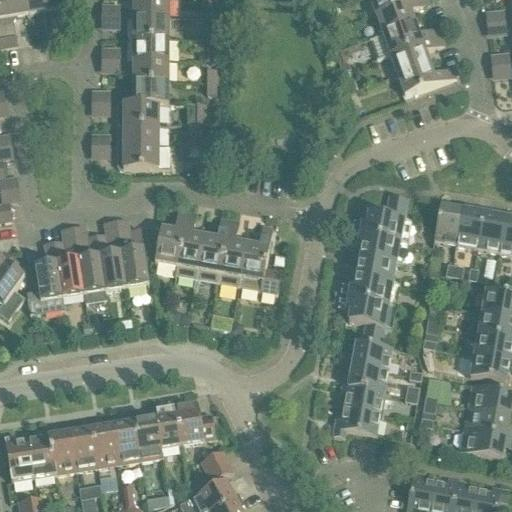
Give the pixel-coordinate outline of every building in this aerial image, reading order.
[(18,50),(14,25),(17,20),(28,19),(24,0),(0,0),(0,26),(4,52),(18,50)] [(43,21),(47,45),(62,43),(57,13),(63,12),(60,0),(24,0),(28,19),(38,17),(43,21)] [(168,0),(133,0),(133,22),(169,23),(168,0)] [(206,0),(207,13),(216,13),(215,0),(206,0)] [(368,0),(375,19),(427,0),(368,0)] [(411,16),(430,9),(427,0),(375,19),(383,39),(415,28),(411,16)] [(130,44),(133,44),(169,44),(169,23),(133,22),(130,22),(130,29),(127,31),(127,41),(130,44)] [(377,64),(390,60),(442,41),(439,33),(419,40),(415,28),(383,39),(369,44),(377,64)] [(216,34),(207,34),(207,44),(216,44),(216,34)] [(425,56),(445,50),(442,41),(390,60),(397,80),(429,68),(425,56)] [(130,59),(130,66),(133,66),(169,66),(169,44),(133,44),(130,44),(127,47),(127,57),(130,59)] [(207,59),(216,59),(216,44),(207,44),(207,59)] [(133,87),(169,87),(169,66),(133,66),(133,87)] [(456,83),(453,74),(434,80),(429,68),(397,80),(405,101),(456,83)] [(216,75),(207,75),(207,87),(216,87),(216,75)] [(159,110),(169,110),(169,87),(133,87),(133,108),(133,109),(159,109),(159,110)] [(207,100),(216,100),(216,87),(207,87),(207,100)] [(133,108),(118,108),(118,110),(119,110),(119,115),(118,117),(118,127),(120,130),(159,131),(159,110),(159,109),(133,109),(133,108)] [(206,118),(197,118),(197,131),(206,131),(206,118)] [(118,133),(118,144),(121,146),(121,152),(159,152),(159,131),(120,130),(120,131),(118,133)] [(197,131),(197,143),(188,143),(188,153),(206,153),(206,131),(197,131)] [(120,175),(164,175),(169,175),(169,152),(159,152),(121,152),(121,159),(118,160),(118,172),(120,175)] [(206,165),(197,165),(197,179),(206,179),(206,165)] [(400,247),(404,225),(408,204),(390,201),(386,222),(369,219),(368,225),(367,228),(354,226),(354,230),(354,231),(353,232),(353,233),(352,238),(400,247)] [(10,209),(0,210),(0,219),(11,217),(10,209)] [(437,231),(434,246),(456,250),(463,215),(441,211),(437,231)] [(484,219),(463,215),(456,250),(477,254),(484,219)] [(175,236),(161,233),(155,267),(177,271),(187,217),(179,216),(175,236)] [(0,228),(12,226),(11,217),(0,219),(0,228)] [(177,271),(176,283),(191,286),(191,285),(197,286),(205,241),(192,239),(196,219),(191,218),(187,217),(177,271)] [(505,223),(484,219),(477,254),(499,258),(505,223)] [(197,286),(218,290),(230,225),(221,223),(217,243),(205,241),(197,286)] [(511,223),(505,223),(499,258),(511,260),(511,223)] [(218,290),(239,294),(247,249),(235,247),(238,226),(230,225),(218,290)] [(265,277),(273,233),(264,231),(260,251),(247,249),(239,294),(262,298),(266,299),(269,278),(265,277)] [(149,289),(141,235),(131,236),(134,256),(121,258),(127,293),(149,289)] [(350,251),(362,253),(361,262),(396,269),(400,247),(352,238),(351,245),(351,246),(351,247),(350,248),(350,251)] [(109,260),(106,240),(97,242),(105,296),(127,293),(121,258),(109,260)] [(88,243),(91,263),(79,265),(84,300),(105,296),(97,242),(88,243)] [(66,267),(63,247),(54,248),(63,303),(84,300),(79,265),(66,267)] [(64,313),(63,303),(54,248),(45,250),(49,270),(35,272),(39,298),(40,307),(28,308),(30,320),(45,318),(45,317),(64,313)] [(0,277),(12,262),(5,257),(4,257),(0,262),(0,277)] [(285,263),(276,261),(274,271),(284,273),(285,263)] [(25,303),(15,296),(25,282),(13,274),(19,267),(12,262),(0,277),(0,307),(4,311),(0,316),(0,317),(9,324),(25,303)] [(396,269),(361,262),(357,283),(392,290),(396,269)] [(448,269),(446,281),(454,282),(456,271),(453,270),(448,269)] [(464,272),(456,271),(454,282),(462,284),(464,272)] [(468,285),(476,287),(479,275),(474,274),(470,273),(468,285)] [(269,278),(266,299),(278,301),(281,280),(269,278)] [(355,292),(343,290),(342,293),(342,294),(342,295),(341,296),(340,302),(388,311),(392,290),(357,283),(355,292)] [(511,324),(511,301),(486,296),(483,313),(480,312),(479,318),(511,324)] [(27,299),(28,308),(40,307),(39,298),(27,299)] [(351,317),(349,327),(366,330),(362,349),(381,353),(384,333),(388,311),(340,302),(339,308),(339,309),(339,310),(339,311),(338,315),(351,317)] [(443,311),(443,310),(431,308),(430,316),(441,318),(443,311)] [(511,324),(479,318),(478,324),(481,324),(478,340),(511,346),(511,324)] [(427,330),(439,333),(440,325),(429,323),(427,330)] [(439,333),(427,330),(426,338),(437,340),(439,333)] [(475,355),(472,355),(471,361),(511,367),(511,346),(478,340),(475,355)] [(423,353),(435,355),(435,354),(436,347),(424,345),(423,353)] [(392,355),(381,353),(362,349),(357,348),(355,358),(352,370),(388,377),(392,355)] [(473,367),(470,383),(506,390),(508,380),(511,380),(511,367),(471,361),(470,366),(473,367)] [(384,398),(388,377),(352,370),(350,383),(349,392),(384,398)] [(426,401),(438,403),(439,397),(441,386),(429,384),(426,401)] [(420,393),(408,391),(406,399),(418,401),(420,393)] [(383,420),(384,414),(381,413),(384,398),(349,392),(347,399),(345,413),(383,420)] [(511,410),(511,398),(472,392),(468,414),(510,422),(511,410)] [(438,403),(437,408),(451,411),(453,400),(449,399),(439,397),(438,403)] [(405,407),(417,409),(418,401),(406,399),(406,402),(405,407)] [(437,408),(438,403),(426,401),(423,417),(435,419),(437,408)] [(198,406),(191,407),(182,409),(182,404),(175,405),(183,450),(191,449),(216,445),(212,420),(200,422),(198,406)] [(161,454),(179,451),(180,456),(183,455),(183,450),(175,405),(167,406),(168,411),(153,414),(154,423),(156,423),(160,454),(161,454)] [(335,433),(333,442),(345,444),(346,436),(376,441),(379,425),(382,426),(383,420),(345,413),(342,427),(341,434),(335,433)] [(466,426),(472,427),(470,436),(506,443),(510,422),(468,414),(466,426)] [(163,463),(161,454),(160,454),(156,423),(154,423),(144,425),(143,420),(133,422),(141,467),(163,463)] [(141,467),(133,422),(124,423),(125,428),(113,430),(119,470),(141,467)] [(432,434),(433,426),(422,423),(420,432),(432,434)] [(91,429),(98,474),(119,470),(113,430),(101,432),(100,427),(91,429)] [(70,437),(77,477),(98,474),(91,429),(81,430),(82,435),(70,437)] [(48,435),(55,481),(77,477),(70,437),(58,439),(58,434),(48,435)] [(28,444),(34,484),(55,481),(48,435),(39,437),(39,442),(28,444)] [(470,436),(469,446),(463,445),(461,457),(502,465),(506,443),(470,436)] [(4,442),(12,488),(34,484),(28,444),(16,445),(15,441),(4,442)] [(223,457),(201,468),(206,478),(228,467),(223,457)] [(212,489),(234,478),(228,467),(206,478),(207,480),(212,489)] [(207,480),(197,484),(201,494),(212,489),(207,480)] [(413,485),(408,511),(431,511),(436,489),(422,486),(413,485)] [(234,500),(227,487),(180,510),(180,511),(226,511),(241,505),(238,498),(234,500)] [(453,511),(457,493),(448,491),(436,489),(431,511),(453,511)] [(130,490),(123,491),(125,511),(135,511),(133,510),(130,490)] [(475,511),(478,497),(465,494),(457,493),(453,511),(475,511)] [(500,495),(499,501),(491,499),(478,497),(475,511),(497,511),(499,507),(502,508),(507,509),(509,497),(500,495)] [(168,500),(146,504),(147,511),(160,511),(170,510),(168,500)] [(96,511),(95,503),(81,505),(82,511),(96,511)]
